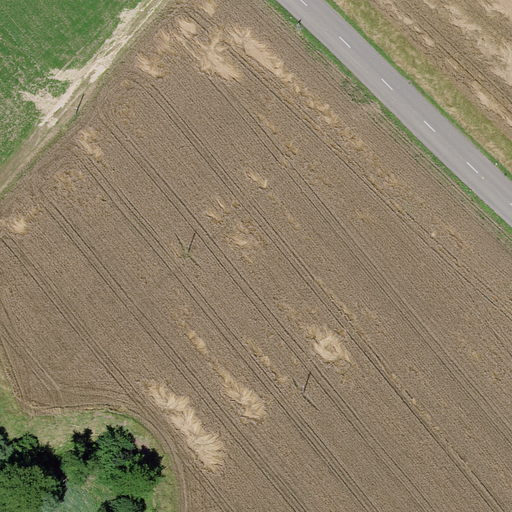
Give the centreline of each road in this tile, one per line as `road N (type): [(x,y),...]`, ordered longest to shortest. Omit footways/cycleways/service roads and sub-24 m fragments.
road 1 (tertiary): [(511,207),(289,0)]
road 2 (track): [(155,0),(0,176)]
